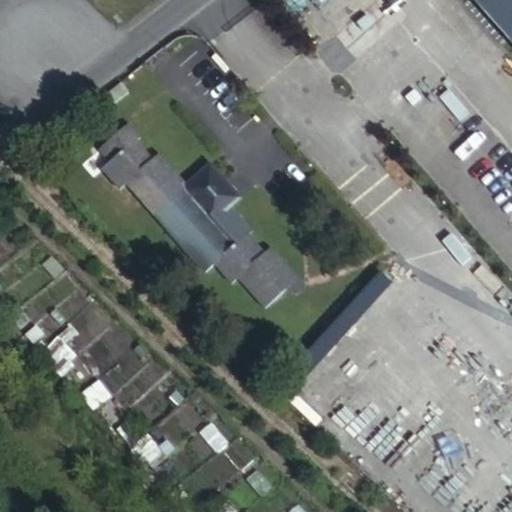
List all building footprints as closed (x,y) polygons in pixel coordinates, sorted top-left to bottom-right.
[(511,0),(478,0),(511,38),(511,0)] [(140,155),(144,151),(134,139),(138,136),(127,123),(97,149),(109,162),(100,169),(119,190),(125,184),(151,215),(186,185),(159,153),(152,159),(147,163),(140,155)] [(152,159),(144,151),(140,155),(147,163),(152,159)] [(186,185),(151,215),(207,274),(215,265),(223,259),(212,246),(241,221),(228,208),(242,196),(210,163),(186,185)] [(253,251),(257,247),(248,238),(253,234),(241,221),(212,246),(223,259),(215,265),(232,286),(239,280),(265,311),(299,282),(271,250),(265,256),(261,260),(253,251)] [(265,256),(257,247),(253,251),(261,260),(265,256)]
